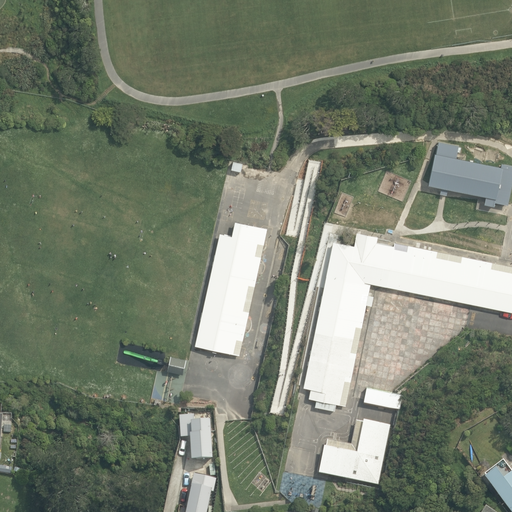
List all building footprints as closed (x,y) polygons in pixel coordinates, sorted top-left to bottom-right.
[(495,201),(508,204),(511,184),(511,164),(502,162),(501,166),(457,156),(459,145),(439,141),(437,152),(436,152),(429,184),(442,187),(440,193),(447,195),(448,188),(487,196),(485,203),(495,205),(495,201)] [(500,152),(481,148),(479,156),(498,159),(500,152)] [(386,210),(364,203),(358,222),(381,228),(386,210)] [(220,232),(195,345),(240,355),(268,228),(236,220),(233,235),(220,232)] [(310,398),(346,405),(367,304),(372,305),(374,295),(369,294),(371,284),(365,283),(366,277),(387,281),(386,286),(511,311),(511,264),(394,241),(392,253),(341,242),(334,276),(327,274),(304,387),(311,388),(310,398)] [(167,354),(143,352),(142,361),(166,364),(167,354)] [(190,357),(175,355),(173,366),(189,368),(190,357)] [(403,394),(367,386),(364,401),(400,408),(403,394)] [(180,437),(190,436),(192,459),(213,457),(210,419),(195,420),(194,414),(179,415),(180,437)] [(326,446),(324,445),(318,473),(379,486),(391,425),(365,420),(364,422),(357,421),(352,445),(328,440),(326,446)] [(487,475),(485,476),(511,511),(511,470),(504,460),(485,473),(487,475)] [(195,473),(185,511),(207,511),(212,491),(214,491),(216,478),(195,473)] [(298,507),(321,509),(325,481),(283,475),(281,496),(299,498),(298,507)]
